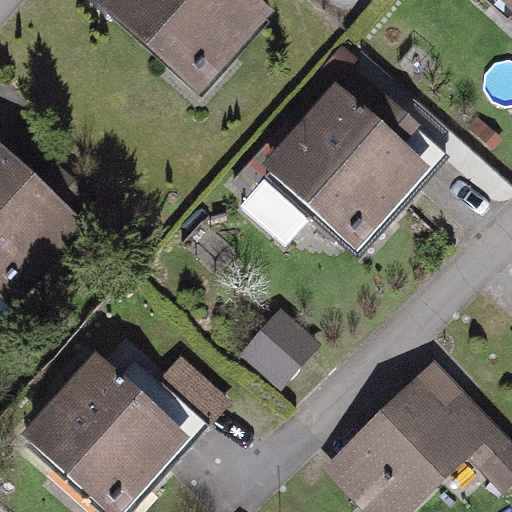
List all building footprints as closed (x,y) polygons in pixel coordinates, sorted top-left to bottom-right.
[(249,0),(141,0),(118,26),(208,107),(280,27),(249,0)] [(511,0),(486,0),(511,21),(511,0)] [(366,82),(278,178),(351,244),(373,220),(394,238),(460,166),(366,82)] [(95,235),(0,148),(0,298),(20,317),(95,235)] [(282,308),(243,353),(285,389),(324,344),(282,308)] [(111,367),(36,449),(106,511),(139,511),(199,446),(111,367)] [(511,449),(444,381),(344,479),(376,511),(420,511),(472,462),(511,502),(511,501),(511,449)]
